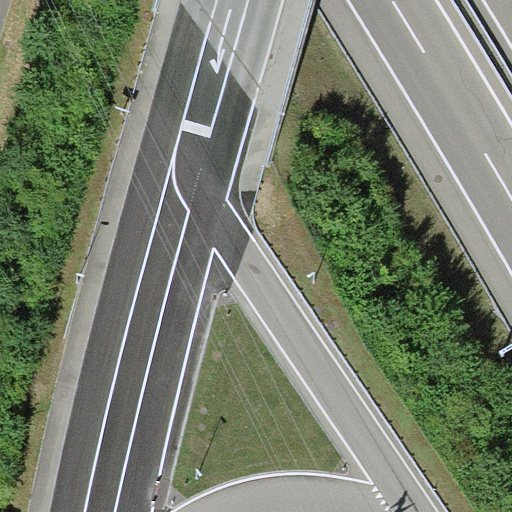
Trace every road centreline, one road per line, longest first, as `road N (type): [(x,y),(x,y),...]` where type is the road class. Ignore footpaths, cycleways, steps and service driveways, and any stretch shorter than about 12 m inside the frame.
road 1 (motorway): [(186,175),(415,511)]
road 2 (tertiary): [(186,175),(107,511)]
road 3 (motorway): [(390,0),(511,203)]
road 4 (motorway): [(218,511),(308,493),(389,511)]
road 5 (tertiary): [(224,34),(186,175)]
